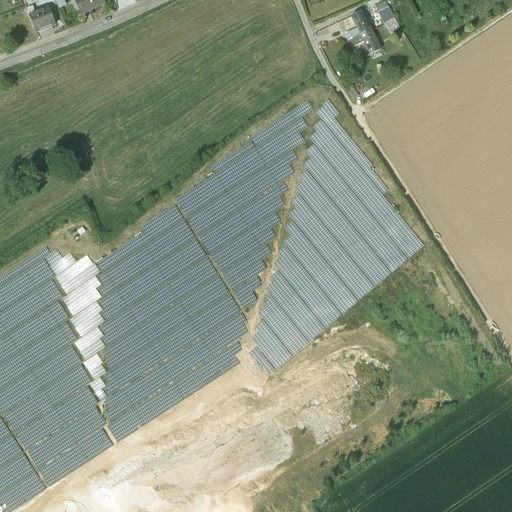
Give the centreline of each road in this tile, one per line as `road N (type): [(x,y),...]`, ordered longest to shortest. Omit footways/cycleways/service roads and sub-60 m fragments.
road 1 (track): [(511,377),(326,83),(289,0)]
road 2 (residential): [(0,76),(180,0)]
road 3 (track): [(352,126),(511,21)]
